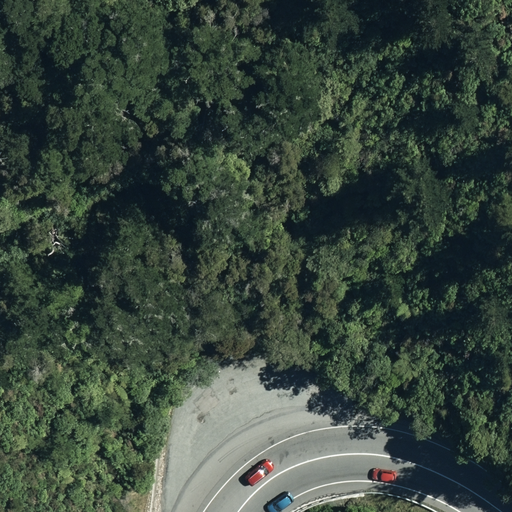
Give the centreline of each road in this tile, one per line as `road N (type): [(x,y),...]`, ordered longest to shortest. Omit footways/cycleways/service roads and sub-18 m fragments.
road 1 (trunk): [(199,511),(218,476),(264,442),(311,424),(379,435),(511,511)]
road 2 (unknown): [(379,435),(267,381),(235,383),(189,430),(173,479),(173,511)]
